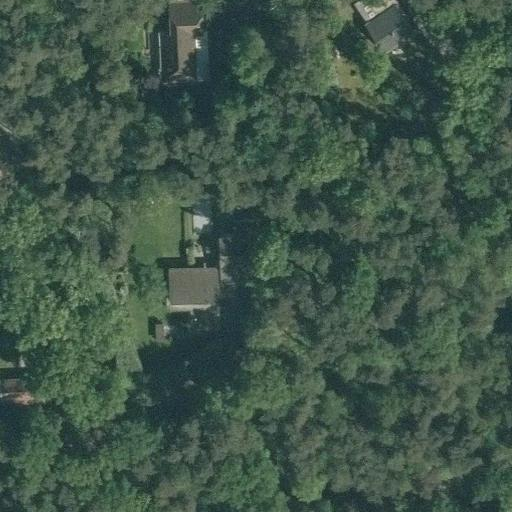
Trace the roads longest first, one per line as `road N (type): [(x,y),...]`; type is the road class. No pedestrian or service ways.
road 1 (track): [(122,454),(136,426),(272,344),(489,0)]
road 2 (unclassified): [(511,491),(122,454)]
road 3 (unclassified): [(122,454),(0,103)]
road 4 (track): [(435,89),(272,80),(349,228)]
road 5 (unclassified): [(122,454),(0,442)]
